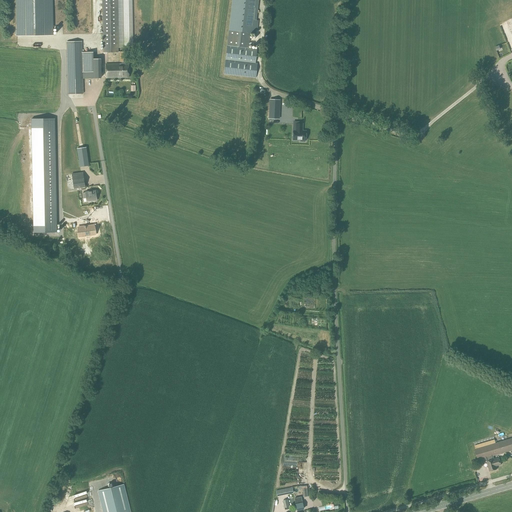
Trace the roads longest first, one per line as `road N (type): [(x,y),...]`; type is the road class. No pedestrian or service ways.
road 1 (unclassified): [(48,511),(120,284),(93,105)]
road 2 (unclassified): [(348,511),(338,358)]
